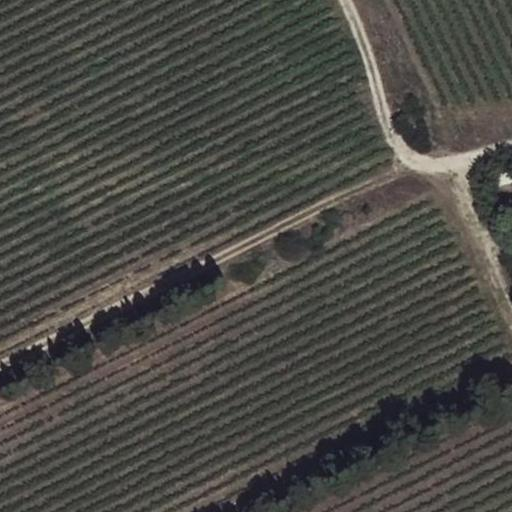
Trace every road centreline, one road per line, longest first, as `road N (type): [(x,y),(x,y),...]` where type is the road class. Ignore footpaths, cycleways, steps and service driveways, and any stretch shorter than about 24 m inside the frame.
road 1 (track): [(416,160),(0,365)]
road 2 (track): [(511,148),(441,164),(395,145),(346,0)]
road 3 (track): [(511,320),(459,160)]
